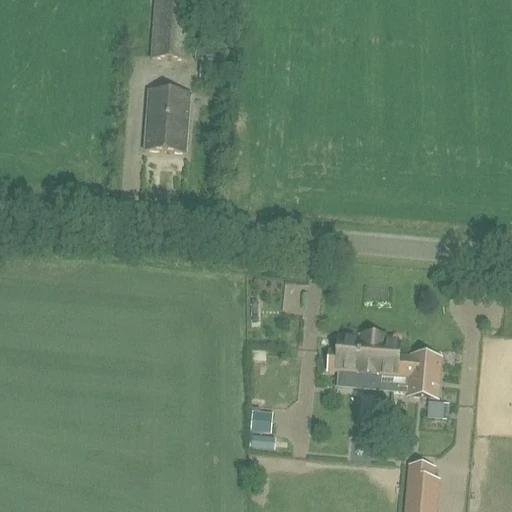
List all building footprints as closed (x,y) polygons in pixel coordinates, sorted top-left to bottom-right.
[(189,63),(193,0),(154,0),(150,60),(189,63)] [(204,0),(203,19),(232,21),(233,0),(204,0)] [(224,89),(225,62),(200,60),(199,88),(224,89)] [(186,156),(190,96),(148,93),(144,153),(186,156)] [(328,372),(410,380),(408,399),(436,401),(439,361),(412,359),(412,362),(398,361),(399,346),(386,345),(387,341),(360,339),(360,342),(340,340),(338,355),(330,354),(328,372)] [(255,437),(275,438),(275,416),(255,416),(255,437)] [(411,469),(406,511),(434,511),(437,484),(432,483),(433,471),(411,469)]
